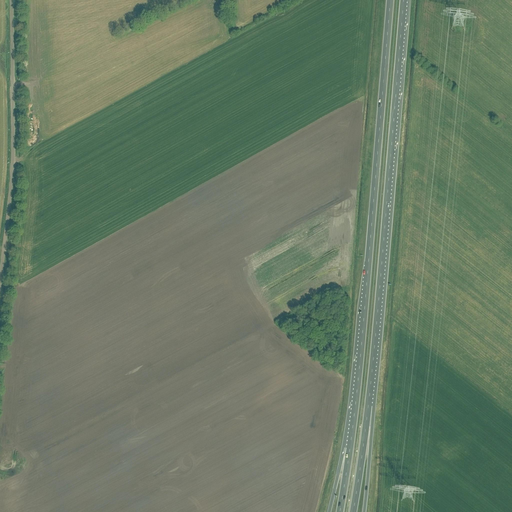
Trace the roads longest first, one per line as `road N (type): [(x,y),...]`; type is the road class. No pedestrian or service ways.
road 1 (trunk): [(390,0),(349,448)]
road 2 (trunk): [(368,406),(403,0)]
road 3 (unclassified): [(0,279),(12,173),(11,0)]
